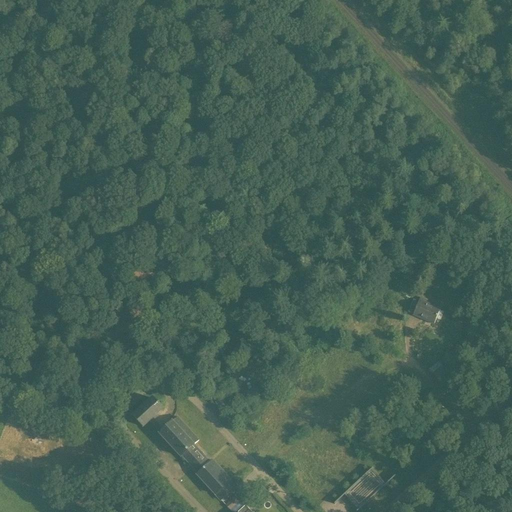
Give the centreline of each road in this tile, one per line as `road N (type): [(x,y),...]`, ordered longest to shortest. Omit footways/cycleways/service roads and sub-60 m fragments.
road 1 (track): [(387,511),(511,393)]
road 2 (track): [(102,452),(64,418),(0,389)]
